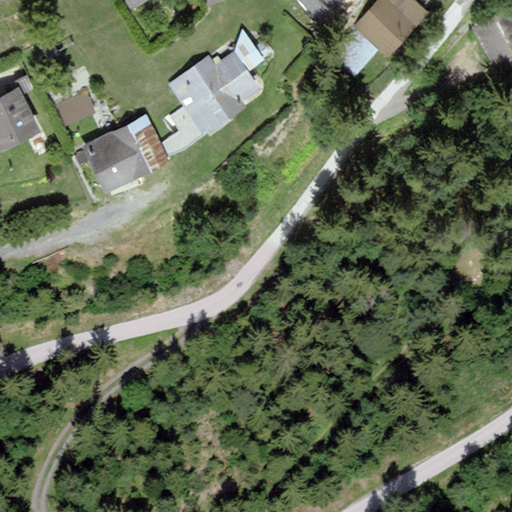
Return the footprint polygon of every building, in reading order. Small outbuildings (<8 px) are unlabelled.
[(306,0),(336,16),(347,0),(306,0)] [(433,12),(415,0),(374,0),(324,57),(364,90),(433,12)] [(511,7),(476,26),(502,62),(511,57),(511,7)] [(210,54),(168,83),(204,134),(243,106),(239,101),(259,87),(248,72),(265,60),(243,29),(233,51),(216,63),(210,54)] [(17,87),(0,96),(0,153),(41,131),(17,87)] [(58,97),(63,120),(95,114),(90,90),(58,97)] [(145,114),(82,147),(106,193),(169,160),(145,114)]
